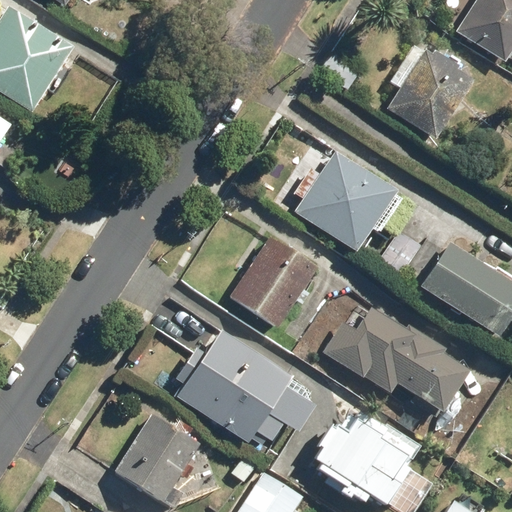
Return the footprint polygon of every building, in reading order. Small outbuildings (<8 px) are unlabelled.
[(511,48),(511,0),(475,0),(456,30),(503,61),(511,48)] [(9,4),(0,17),(0,90),(33,111),(75,46),(9,4)] [(426,46),(386,107),(436,139),(476,78),(426,46)] [(0,117),(0,143),(12,125),(0,117)] [(400,186),(333,146),(293,211),(360,251),(400,186)] [(422,242),(399,226),(376,260),(399,276),(422,242)] [(317,262),(267,232),(228,297),(277,327),(317,262)] [(511,280),(451,240),(420,285),(497,337),(511,314),(511,280)] [(357,299),(325,351),(389,390),(393,383),(441,412),(469,367),(441,351),(445,345),(409,323),(405,329),(357,299)] [(248,441),(291,373),(218,327),(175,395),(248,441)] [(416,448),(347,407),(310,470),(379,510),(416,448)] [(204,444),(153,410),(115,468),(166,502),(204,444)] [(238,511),(290,511),(300,497),(263,473),(238,511)] [(474,511),(452,498),(443,511),(474,511)]
